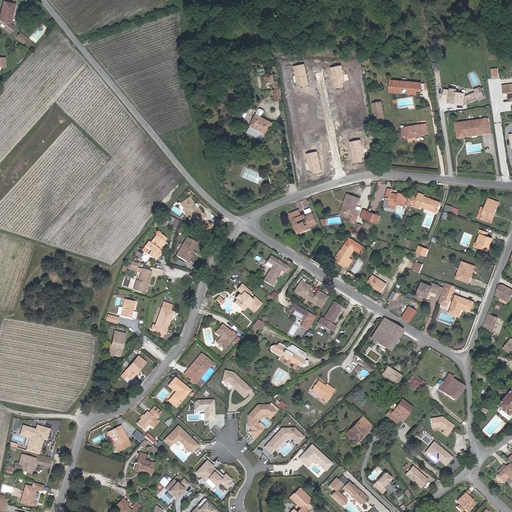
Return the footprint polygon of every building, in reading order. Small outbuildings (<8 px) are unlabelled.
[(9,24),(14,5),(3,2),(0,15),(0,26),(9,34),(14,28),(9,24)] [(23,44),(27,39),(20,33),(16,38),(23,44)] [(304,65),(293,67),(297,87),(308,85),(304,65)] [(341,87),(340,83),(345,82),(341,66),(330,68),(334,84),(335,88),(341,87)] [(499,77),(498,68),(491,69),(492,78),(499,77)] [(392,91),(393,81),(391,80),(390,92),(402,93),(402,92),(392,91)] [(422,87),(422,83),(393,81),(392,91),(402,92),(403,88),(408,88),(408,93),(414,93),(415,89),(422,90),(422,87)] [(279,89),(278,82),(274,83),(275,89),(273,90),(274,96),(275,99),(275,102),(282,101),(280,89),(279,89)] [(511,87),(510,85),(502,86),(504,94),(509,93),(511,92),(511,95),(510,96),(510,101),(511,100),(511,87)] [(465,96),(465,94),(457,92),(457,90),(451,89),(451,91),(445,89),(443,99),(450,100),(449,102),(464,105),(464,102),(466,103),(478,98),(479,99),(485,97),(481,87),(475,90),(476,93),(467,96),(465,96)] [(384,116),(382,103),(373,104),(376,118),(384,116)] [(259,110),(248,131),(266,140),(269,134),(268,134),(273,123),(261,117),(264,112),(264,111),(263,110),(261,109),(260,109),(259,110)] [(487,133),(485,119),(456,123),(458,137),(463,137),(463,134),(477,132),(477,135),(487,133)] [(428,134),(426,125),(421,126),(421,125),(402,128),(403,136),(406,135),(407,138),(423,135),(428,134)] [(357,141),(349,142),(353,163),(361,162),(360,158),(364,157),(360,140),(357,141)] [(321,172),(317,152),(309,153),(306,154),(309,170),(312,169),(313,174),(321,172)] [(405,206),(407,194),(399,193),(399,194),(392,193),(392,189),(388,188),(386,195),(391,196),(390,199),(386,198),(385,202),(397,204),(405,206)] [(357,206),(360,198),(348,193),(345,202),(347,203),(344,211),(342,210),(340,214),(352,218),(351,221),(355,223),(360,211),(356,210),(357,206)] [(437,212),(440,204),(431,200),(431,199),(424,196),(425,195),(420,193),(414,206),(420,209),(421,206),(437,212)] [(194,205),(194,204),(189,197),(180,203),(184,209),(188,215),(191,220),(194,218),(193,216),(195,214),(199,221),(205,217),(203,213),(202,213),(197,207),(196,208),(194,205)] [(494,214),(499,202),(489,198),(485,208),(483,215),(479,213),(478,218),(489,222),(492,213),(494,214)] [(455,214),(457,209),(446,205),(444,210),(455,214)] [(307,217),(312,214),(310,208),(304,211),(307,217)] [(317,224),(313,214),(312,214),(307,217),(306,217),(303,218),(302,216),(301,214),(300,214),(298,211),(290,214),(298,234),(306,230),(305,226),(309,224),(310,227),(317,224)] [(365,218),(372,221),(374,214),(367,211),(365,218)] [(165,224),(169,218),(163,215),(160,221),(165,224)] [(201,232),(210,227),(206,221),(201,224),(197,226),(201,232)] [(488,252),(493,238),(488,236),(489,232),(481,229),(479,233),(481,234),(478,243),(479,243),(477,248),(488,252)] [(155,261),(162,252),(158,249),(159,248),(159,249),(165,242),(164,241),(166,238),(160,233),(161,232),(158,230),(155,234),(156,235),(150,243),(148,241),(141,250),(151,258),(155,261)] [(192,250),(197,243),(187,237),(176,255),(188,263),(193,254),(189,252),(191,250),(192,250)] [(361,253),(365,247),(350,238),(337,258),(346,264),(345,265),(348,267),(352,261),(349,259),(354,249),(361,253)] [(426,257),(429,249),(422,247),(420,254),(425,256),(426,257)] [(271,286),(281,270),(284,272),(284,271),(287,267),(288,266),(270,256),(267,262),(272,265),(263,281),(271,286)] [(345,265),(346,264),(337,258),(335,260),(345,266),(345,265)] [(420,273),(423,264),(416,262),(413,270),(420,273)] [(470,277),(474,266),(463,262),(457,278),(469,283),(472,277),(470,277)] [(147,284),(151,271),(130,265),(129,269),(140,273),(138,281),(136,280),(133,289),(143,292),(146,284),(147,284)] [(382,292),(387,284),(373,275),(368,283),(382,292)] [(307,300),(311,294),(308,292),(311,287),(301,280),(293,292),(307,300)] [(436,293),(439,285),(433,283),(432,286),(423,283),(419,293),(423,294),(423,296),(429,298),(431,291),(436,293)] [(449,302),(455,286),(446,283),(440,299),(449,302)] [(253,312),(261,304),(254,297),(251,300),(247,297),(251,293),(241,284),(237,290),(241,294),(239,296),(236,299),(233,303),(242,311),(246,306),(253,312)] [(509,302),(511,295),(511,288),(503,284),(499,285),(495,295),(509,302)] [(320,308),(327,297),(317,290),(314,295),(311,294),(307,300),(320,308)] [(395,301),(399,293),(394,291),(390,297),(395,301)] [(471,311),(474,302),(456,296),(450,313),(459,316),(462,308),(471,311)] [(133,311),(135,302),(124,299),(120,315),(131,318),(131,317),(133,318),(135,312),(133,311)] [(170,311),(172,305),(163,302),(154,326),(152,325),(151,329),(155,330),(163,333),(169,318),(170,319),(174,320),(175,320),(177,314),(177,313),(170,311)] [(331,324),(340,310),(338,309),(340,306),(334,302),(323,319),(321,318),(317,323),(332,332),(336,327),(331,324)] [(306,330),(314,316),(293,304),(289,310),(292,312),(291,314),(303,321),(300,326),(306,330)] [(407,322),(414,311),(408,307),(400,318),(407,322)] [(493,331),(498,318),(488,314),(483,327),(493,331)] [(117,324),(119,318),(111,315),(110,318),(106,317),(105,321),(117,324)] [(389,350),(401,332),(401,331),(383,319),(371,338),(389,350)] [(259,330),(264,324),(257,320),(252,326),(259,330)] [(224,349),(236,335),(232,332),(231,332),(222,325),(216,332),(221,337),(216,342),(224,349)] [(119,357),(125,334),(114,331),(111,345),(112,346),(110,355),(119,357)] [(274,345),(270,347),(270,350),(279,356),(299,367),(300,366),(301,368),(306,366),(306,361),(304,361),(304,360),(300,358),(302,356),(299,355),(298,349),(291,346),(285,349),(284,348),(284,346),(279,344),(275,346),(274,345)] [(304,360),(306,354),(298,349),(299,355),(302,356),(300,358),(304,360)] [(195,384),(212,363),(201,354),(184,374),(191,380),(190,381),(193,384),(194,383),(195,384)] [(138,371),(145,363),(137,356),(121,375),(124,378),(126,375),(128,372),(133,376),(138,371)] [(299,367),(279,356),(277,359),(295,370),(299,367)] [(373,368),(355,356),(352,359),(358,363),(359,362),(371,371),(373,368)] [(395,383),(400,375),(387,366),(382,374),(395,383)] [(133,376),(128,372),(126,375),(131,379),(138,371),(133,376)] [(225,371),(222,382),(228,383),(245,398),(252,390),(233,373),(225,371)] [(455,400),(464,386),(452,378),(453,376),(449,373),(438,389),(455,400)] [(420,392),(426,384),(416,376),(410,385),(420,392)] [(178,405),(190,390),(175,378),(168,385),(176,392),(170,398),(178,405)] [(326,401),(333,392),(324,385),(318,381),(311,390),(326,401)] [(334,390),(326,384),(324,385),(333,392),(334,390)] [(511,391),(501,405),(502,405),(502,406),(510,412),(510,413),(511,414),(511,391)] [(178,405),(170,398),(169,401),(176,407),(178,405)] [(212,400),(197,400),(194,403),(195,410),(204,410),(205,420),(210,420),(210,415),(214,414),(214,401),(212,400)] [(408,413),(411,409),(400,401),(392,412),(389,410),(386,414),(396,422),(399,418),(401,420),(407,412),(408,413)] [(248,416),(248,427),(252,430),(250,432),(256,437),(262,430),(257,425),(258,423),(257,423),(257,419),(262,414),(265,414),(270,419),(276,412),(268,405),(257,405),(248,416)] [(161,412),(154,406),(151,410),(158,416),(161,412)] [(155,419),(158,416),(151,410),(148,413),(147,412),(143,416),(141,418),(137,424),(143,430),(149,424),(153,427),(158,421),(155,419)] [(451,429),(454,426),(442,417),(431,419),(432,428),(439,427),(444,431),(448,433),(450,431),(450,430),(451,428),(451,429)] [(371,426),(363,418),(359,421),(367,429),(371,426)] [(365,432),(367,429),(359,421),(350,430),(352,432),(348,436),(354,443),(359,439),(358,438),(360,436),(360,437),(365,433),(365,432)] [(121,426),(107,433),(117,452),(131,445),(121,426)] [(198,446),(178,426),(164,440),(170,446),(174,442),(174,443),(177,440),(185,447),(187,444),(191,448),(189,450),(192,453),(198,446)] [(41,438),(43,432),(31,428),(29,435),(32,436),(30,442),(29,446),(40,449),(42,441),(40,441),(41,438)] [(281,429),(264,447),(271,454),(277,448),(274,445),(280,438),(283,441),(286,438),(290,437),(297,444),(303,437),(294,428),(281,429)] [(144,436),(137,430),(132,435),(139,442),(144,436)] [(153,443),(155,440),(146,433),(144,436),(153,443)] [(280,438),(274,445),(277,448),(283,441),(280,438)] [(445,465),(451,458),(433,442),(430,446),(432,448),(426,454),(434,461),(437,459),(445,465)] [(332,463),(311,444),(305,451),(299,458),(305,464),(311,457),(313,460),(325,470),(332,463)] [(156,454),(159,451),(152,445),(150,448),(156,454)] [(151,476),(155,464),(145,461),(147,454),(139,452),(134,470),(145,474),(151,476)] [(31,473),(36,459),(21,454),(18,464),(15,463),(14,468),(22,470),(21,474),(25,475),(26,472),(31,473)] [(313,460),(311,457),(305,464),(307,466),(313,460)] [(206,461),(196,472),(205,481),(207,479),(215,486),(219,482),(226,488),(230,485),(228,483),(231,480),(225,475),(223,476),(215,469),(214,471),(211,467),(212,466),(206,461)] [(511,483),(511,470),(508,466),(499,475),(505,481),(507,479),(511,483)] [(421,485),(426,479),(414,469),(409,475),(421,485)] [(346,480),(351,475),(346,470),(341,475),(346,480)] [(383,487),(391,479),(385,472),(372,485),(375,487),(378,484),(382,488),(383,487)] [(335,478),(329,484),(335,490),(331,495),(340,504),(345,499),(337,492),(342,487),(359,503),(365,496),(363,495),(363,494),(358,489),(358,490),(352,484),(350,485),(347,482),(348,481),(346,480),(341,475),(337,480),(335,478)] [(189,484),(184,479),(180,483),(186,488),(189,484)] [(211,489),(213,488),(215,485),(207,479),(205,481),(204,482),(211,489)] [(184,490),(174,480),(171,483),(172,484),(169,488),(170,489),(168,491),(176,499),(184,490)] [(41,490),(43,485),(33,482),(33,483),(32,487),(30,487),(25,485),(21,499),(18,498),(16,501),(34,507),(36,501),(32,501),(35,492),(36,488),(41,490)] [(382,493),(385,490),(383,487),(382,488),(378,484),(375,487),(382,493)] [(308,504),(311,500),(299,488),(289,498),(300,508),(295,511),(293,509),(290,511),(305,511),(308,510),(311,507),(308,504)] [(467,511),(475,503),(471,499),(470,500),(466,497),(467,496),(464,493),(456,501),(459,504),(464,508),(467,511)] [(131,511),(130,510),(127,507),(129,505),(123,498),(115,506),(120,511),(131,511)] [(197,508),(192,511),(218,511),(215,509),(216,508),(204,498),(197,505),(199,507),(197,508)] [(137,511),(141,507),(136,502),(132,506),(133,507),(137,511)]
